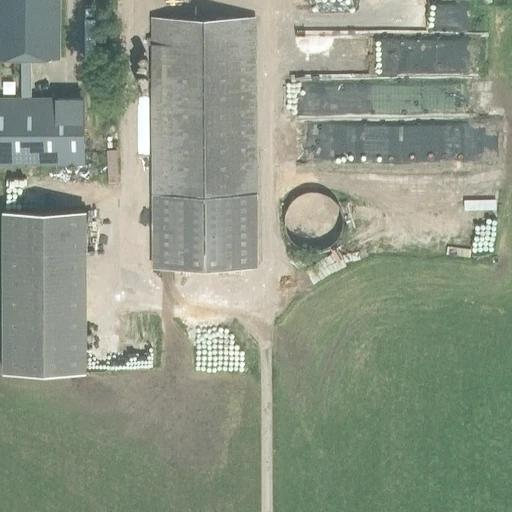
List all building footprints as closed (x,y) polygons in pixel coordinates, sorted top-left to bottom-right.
[(0,164),(84,164),(84,99),(59,99),(30,99),(30,60),(59,59),(59,0),(0,0),(0,58),(22,59),(22,99),(0,98),(0,164)] [(416,3),(417,33),(468,31),(467,1),(416,3)] [(256,267),(255,18),(153,19),(154,267),(256,267)] [(109,54),(120,54),(120,30),(109,30),(109,54)] [(294,215),(313,231),(336,204),(317,188),(294,215)] [(4,372),(85,372),(84,211),(4,211),(4,372)]
